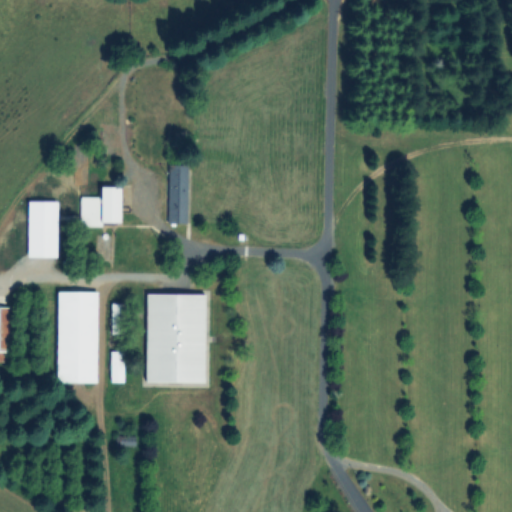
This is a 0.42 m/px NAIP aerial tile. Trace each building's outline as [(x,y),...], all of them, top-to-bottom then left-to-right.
[(149,128),(164,128),(164,91),(139,90),(139,121),(149,121),(149,128)] [(186,166),(166,166),(166,226),(186,226),(186,166)] [(79,227),(122,227),(122,189),(101,189),(101,199),(79,199),(79,227)] [(97,384),(96,294),(56,294),(56,384),(97,384)] [(147,296),(147,385),(205,385),(205,296),(147,296)]
